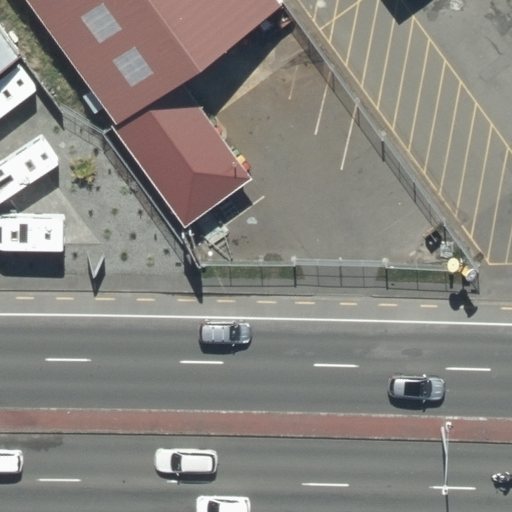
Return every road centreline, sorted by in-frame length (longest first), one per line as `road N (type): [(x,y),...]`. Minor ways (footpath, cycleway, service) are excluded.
road 1 (primary): [(0,359),(511,372)]
road 2 (primary): [(271,482),(0,482)]
road 3 (primary): [(511,490),(271,482)]
